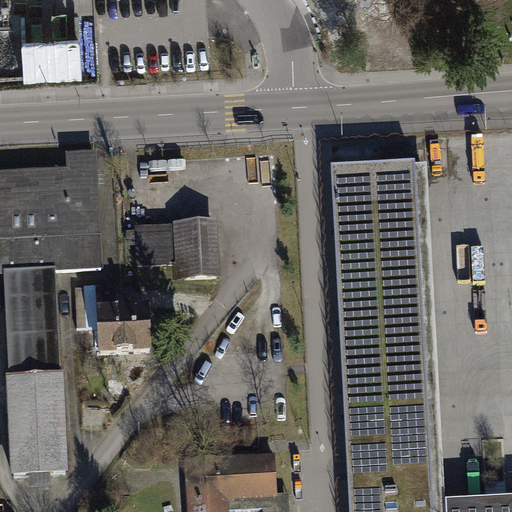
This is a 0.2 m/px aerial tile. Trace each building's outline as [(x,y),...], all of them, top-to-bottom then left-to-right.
[(99,30),(86,30),(87,68),(100,67),(99,30)] [(85,73),(83,31),(25,33),(27,75),(85,73)] [(0,277),(5,278),(15,479),(66,476),(56,273),(100,271),(95,158),(70,159),(71,173),(0,176),(0,277)] [(435,511),(418,170),(339,174),(353,460),(354,478),(355,511),(435,511)] [(219,226),(133,231),(135,271),(175,269),(176,288),(222,286),(219,226)] [(101,352),(101,363),(153,361),(151,312),(140,312),(140,303),(119,304),(119,289),(77,292),(79,335),(96,334),(97,352),(101,352)] [(84,411),(84,430),(108,430),(108,411),(84,411)] [(229,511),(229,504),(279,502),(277,456),(187,460),(189,511),(229,511)]
